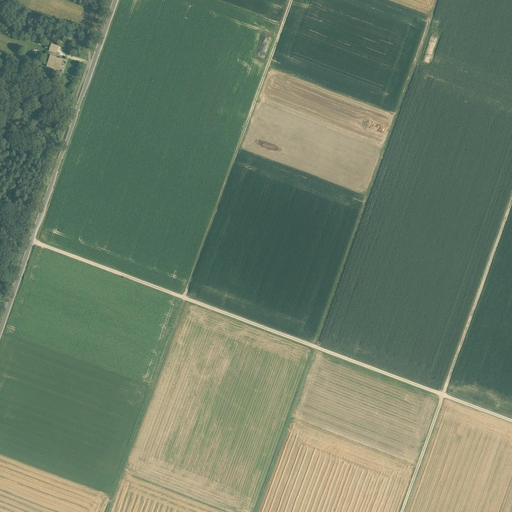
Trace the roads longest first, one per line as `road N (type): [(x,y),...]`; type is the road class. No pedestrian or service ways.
road 1 (track): [(440,0),(256,511)]
road 2 (track): [(511,421),(31,241)]
road 3 (tertiary): [(0,331),(115,0)]
road 4 (track): [(511,198),(401,511)]
road 5 (track): [(292,0),(185,300)]
road 6 (track): [(109,511),(185,300)]
